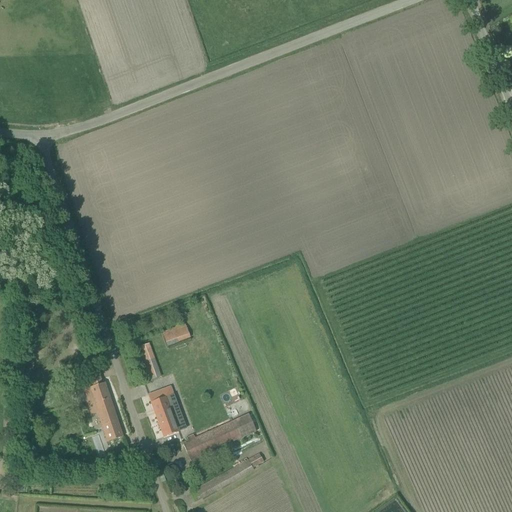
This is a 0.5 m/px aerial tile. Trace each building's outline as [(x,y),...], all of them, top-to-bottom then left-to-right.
[(20,0),(0,0),(0,46),(7,72),(39,63),(20,0)] [(67,0),(32,0),(50,59),(82,50),(67,0)] [(162,333),(168,347),(190,338),(185,327),(175,331),(174,329),(162,333)] [(148,382),(161,377),(155,359),(154,359),(149,347),(137,351),(148,382)] [(123,438),(104,383),(83,391),(90,409),(92,408),(100,432),(104,431),(108,443),(123,438)] [(179,416),(168,388),(148,396),(163,438),(179,432),(173,418),(179,416)] [(223,406),(242,400),(238,389),(219,394),(223,406)] [(256,432),(249,416),(182,445),(190,461),(256,432)] [(271,459),(267,451),(189,493),(195,503),(253,470),(252,469),(271,459)]
